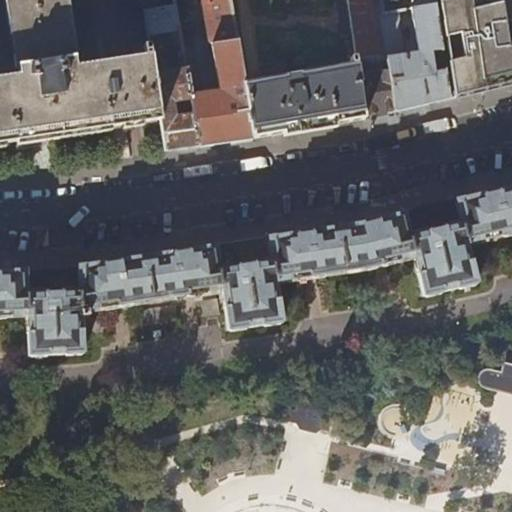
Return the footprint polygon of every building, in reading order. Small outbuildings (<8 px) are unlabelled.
[(4,0),(16,76),(0,78),(0,144),(160,121),(154,75),(151,56),(76,66),(67,0),(4,0)] [(200,0),(208,44),(213,47),(220,92),(200,96),(199,85),(194,86),(192,79),(187,80),(191,103),(193,116),(198,147),(217,144),(253,139),(248,111),(236,113),(234,93),(244,91),(243,84),(228,0),(200,0)] [(350,13),(347,0),(338,0),(344,36),(353,34),(350,13)] [(411,0),(413,10),(436,6),(435,0),(411,0)] [(511,0),(462,0),(439,6),(446,59),(447,68),(451,99),(467,95),(507,85),(511,83),(511,0)] [(446,59),(439,6),(436,6),(413,10),(382,15),(389,70),(395,112),(422,105),(451,99),(447,68),(434,71),(432,61),(446,59)] [(350,13),(353,34),(356,61),(378,57),(371,10),(350,13)] [(180,34),(176,12),(145,16),(148,38),(180,34)] [(262,81),(243,84),(244,91),(248,111),(253,139),(270,136),(306,129),(346,123),(365,119),(358,75),(357,64),(355,64),(355,58),(350,59),(351,64),(285,76),(283,66),(260,70),(262,81)] [(179,72),(154,75),(160,121),(165,152),(178,150),(198,147),(193,116),(176,118),(174,105),(191,103),(187,80),(184,63),(178,64),(179,72)] [(389,70),(358,75),(365,119),(380,116),(395,112),(389,70)] [(0,318),(26,317),(28,356),(84,353),(81,318),(88,317),(87,312),(111,309),(186,297),(221,292),(228,331),(282,323),(276,284),(303,280),(369,270),(386,265),(413,259),(423,297),(476,283),(467,245),(472,244),(511,234),(511,186),(468,197),(386,217),(357,224),(349,225),(318,230),(281,235),(200,248),(161,253),(127,259),(88,265),(63,268),(6,271),(0,271),(0,318)] [(511,368),(503,367),(501,375),(487,372),(482,373),(479,376),(478,378),(478,381),(480,384),(483,386),(511,393),(511,368)] [(325,428),(331,407),(299,400),(294,420),(299,422),(299,424),(302,428),(314,431),(319,428),(319,427),(325,428)]
